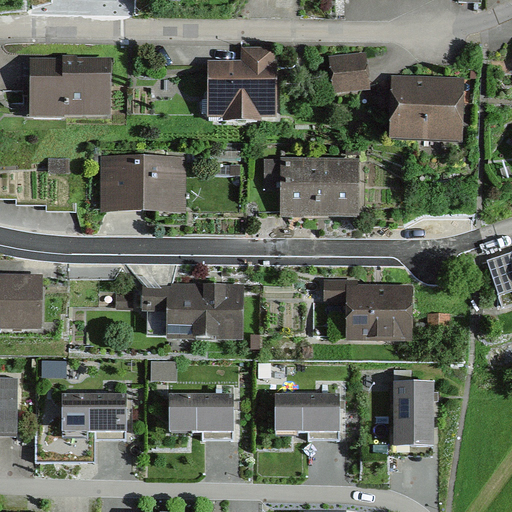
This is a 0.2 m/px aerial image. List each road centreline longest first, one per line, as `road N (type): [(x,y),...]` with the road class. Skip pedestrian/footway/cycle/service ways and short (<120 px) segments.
road 1 (residential): [(511,228),(402,253),(87,253),(0,240)]
road 2 (residential): [(511,11),(435,34),(0,32)]
road 3 (residential): [(0,489),(371,497),(412,511)]
